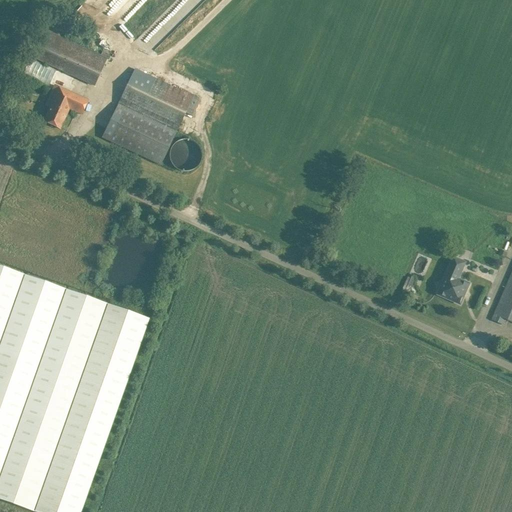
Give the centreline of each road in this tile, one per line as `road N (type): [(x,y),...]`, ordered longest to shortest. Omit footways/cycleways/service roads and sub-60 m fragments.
road 1 (unclassified): [(511,367),(55,159)]
road 2 (track): [(126,58),(154,67),(224,0)]
